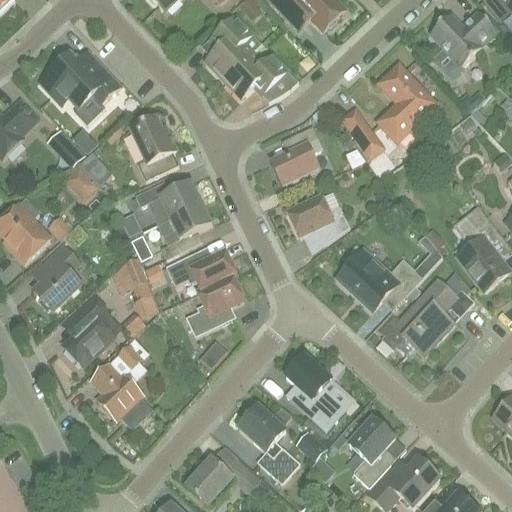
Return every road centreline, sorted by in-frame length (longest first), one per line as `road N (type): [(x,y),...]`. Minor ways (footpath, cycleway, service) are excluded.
road 1 (residential): [(119,511),(300,313)]
road 2 (residential): [(215,151),(294,113),(414,0)]
road 3 (residential): [(215,151),(174,86),(93,0)]
road 4 (residential): [(300,313),(273,280),(215,151)]
road 5 (residential): [(437,430),(300,313)]
road 6 (unclassified): [(89,511),(33,405)]
